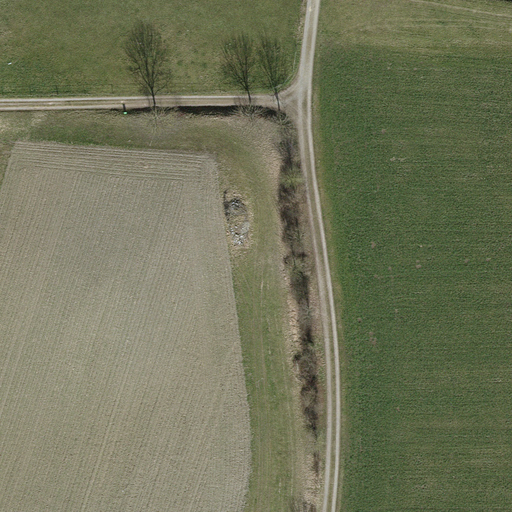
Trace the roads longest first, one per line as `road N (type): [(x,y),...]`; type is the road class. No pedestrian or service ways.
road 1 (track): [(321,0),(308,99),(336,409),(332,511)]
road 2 (track): [(0,109),(309,105)]
